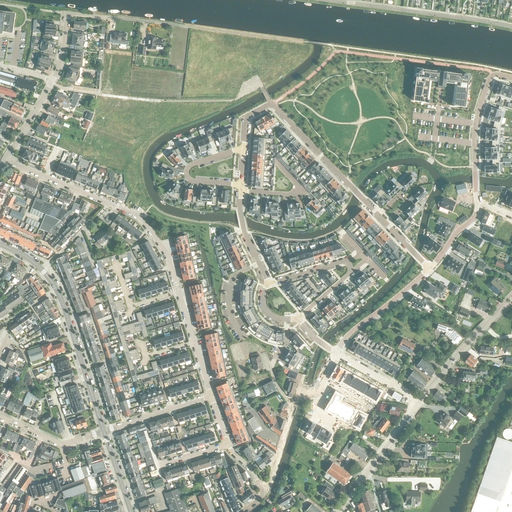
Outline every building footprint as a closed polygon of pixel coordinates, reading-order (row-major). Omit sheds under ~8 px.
[(0,31),(9,33),(9,31),(13,31),(14,27),(15,15),(10,14),(10,12),(4,11),(0,10),(0,31)] [(46,26),(46,30),(57,31),(57,28),(56,28),(56,25),(50,24),(51,21),(45,21),(44,26),(46,26)] [(76,30),(80,30),(80,29),(86,30),(87,23),(86,23),(86,22),(83,21),(83,22),(74,21),(74,28),(76,29),(76,30)] [(57,34),(57,31),(46,30),(45,34),(43,33),(43,38),(52,39),(52,36),(55,37),(56,34),(57,34)] [(71,40),(85,41),(85,35),(84,35),(84,32),(76,31),(76,34),(73,34),(73,37),(72,37),(71,40)] [(111,35),(110,43),(115,44),(116,41),(125,42),(126,34),(114,32),(114,35),(111,35)] [(164,40),(157,40),(157,38),(149,37),(148,49),(156,50),(156,46),(163,47),(164,40)] [(75,49),(78,49),(82,49),(83,47),(85,41),(71,40),(71,42),(72,42),(72,46),(75,46),(75,49)] [(177,42),(176,52),(183,53),(182,59),(186,59),(187,52),(183,51),(184,43),(177,42)] [(54,50),(55,48),(41,45),(41,51),(52,53),(53,50),(54,50)] [(70,53),(70,57),(83,58),(84,50),(82,49),(78,49),(78,52),(72,51),(71,54),(70,53)] [(41,58),(40,61),(51,65),(52,62),(51,61),(51,59),(46,57),(46,54),(41,52),(39,57),(41,58)] [(82,67),(83,58),(70,57),(70,60),(71,60),(70,63),(77,63),(76,66),(73,66),(75,66),(81,67),(82,67)] [(35,69),(41,71),(42,68),(48,70),(49,68),(50,68),(51,65),(40,61),(39,65),(37,65),(35,69)] [(67,70),(66,73),(80,77),(80,71),(79,71),(81,67),(75,66),(73,66),(72,68),(69,67),(68,70),(67,70)] [(413,100),(413,101),(426,102),(426,103),(429,103),(429,100),(428,100),(428,101),(427,101),(430,79),(439,80),(438,86),(438,88),(444,88),(445,86),(445,81),(455,82),(455,79),(457,79),(454,104),(453,104),(453,103),(452,103),(451,106),(454,106),(465,107),(468,80),(469,80),(469,75),(464,75),(451,73),(451,74),(451,75),(447,74),(447,73),(447,72),(440,72),(439,72),(439,73),(435,73),(435,72),(435,71),(422,69),(417,69),(416,74),(417,74),(418,74),(418,77),(416,77),(416,81),(417,81),(417,85),(415,85),(415,88),(416,88),(416,93),(414,92),(414,96),(415,96),(415,100),(413,100)] [(30,78),(26,77),(25,79),(0,71),(0,82),(35,92),(38,83),(30,80),(30,78)] [(76,82),(80,77),(66,73),(65,75),(67,76),(66,78),(68,79),(67,82),(75,85),(76,82)] [(496,94),(495,95),(501,97),(501,98),(505,85),(504,85),(500,83),(500,84),(499,83),(499,84),(498,87),(498,86),(496,90),(497,91),(496,93),(495,94),(496,94)] [(505,85),(501,98),(506,100),(511,88),(505,86),(505,85)] [(17,92),(3,87),(0,86),(0,92),(16,97),(17,92)] [(76,106),(79,99),(80,95),(74,92),(73,95),(73,96),(71,99),(58,91),(55,96),(64,101),(68,104),(69,103),(76,106)] [(70,106),(74,108),(75,108),(76,106),(69,103),(68,104),(64,101),(63,102),(55,97),(52,102),(60,107),(62,105),(66,107),(67,106),(69,107),(70,106)] [(13,104),(4,100),(2,100),(0,102),(0,106),(1,107),(22,117),(23,117),(24,115),(23,114),(26,109),(14,103),(13,104)] [(57,117),(56,119),(56,120),(61,123),(63,119),(58,116),(60,111),(50,106),(47,111),(57,117)] [(489,108),(488,112),(489,112),(489,113),(503,117),(501,116),(502,111),(504,112),(506,108),(499,106),(498,110),(491,108),(490,109),(489,108)] [(0,114),(7,118),(9,119),(9,118),(10,119),(10,120),(11,120),(10,122),(9,121),(7,125),(16,129),(20,121),(8,115),(9,115),(0,110),(0,114)] [(91,121),(94,114),(88,111),(85,119),(91,121)] [(489,113),(487,119),(488,119),(495,121),(494,125),(500,126),(503,117),(489,113)] [(270,114),(265,116),(271,128),(270,126),(275,123),(279,121),(278,121),(275,118),(273,119),(270,114)] [(43,119),(40,123),(48,128),(48,127),(50,123),(53,125),(56,120),(48,115),(46,120),(43,119)] [(265,116),(260,119),(266,131),(271,128),(265,116)] [(254,134),(254,135),(260,131),(260,132),(265,129),(266,131),(260,119),(255,122),(257,127),(254,129),(254,134)] [(39,125),(35,131),(43,135),(47,129),(44,127),(44,128),(39,125)] [(484,129),(484,133),(485,133),(485,134),(499,135),(500,126),(494,125),(493,129),(486,128),(486,129),(484,129)] [(284,133),(279,137),(283,142),(291,134),(287,130),(283,126),(280,129),(284,133)] [(222,130),(226,142),(232,140),(231,136),(232,135),(233,128),(233,127),(228,129),(222,131),(222,130)] [(57,139),(59,133),(51,130),(49,135),(57,139)] [(222,130),(216,132),(218,138),(220,144),(226,142),(222,130)] [(291,134),(283,142),(287,146),(294,138),(291,134)] [(485,134),(484,140),(485,140),(492,140),(492,144),(499,144),(502,144),(503,135),(499,135),(485,134)] [(208,136),(202,139),(206,151),(212,148),(210,142),(208,136)] [(28,143),(27,147),(44,154),(45,154),(49,145),(30,138),(29,142),(28,143)] [(287,146),(285,147),(289,152),(299,142),(294,138),(287,146)] [(196,140),(195,140),(198,147),(200,153),(206,151),(202,139),(196,141),(196,140)] [(186,142),(180,146),(186,158),(189,157),(192,155),(186,142)] [(299,142),(289,152),(293,156),(303,147),(299,142)] [(484,149),(483,149),(483,153),(484,153),(485,153),(484,153),(484,154),(499,153),(499,144),(492,144),(492,147),(484,148),(484,149)] [(303,147),(293,156),(297,160),(306,151),(303,147)] [(26,150),(23,158),(30,161),(31,160),(35,162),(38,154),(33,152),(33,153),(26,150)] [(172,151),(167,155),(170,159),(169,160),(173,165),(174,164),(176,166),(181,161),(172,151)] [(306,151),(297,160),(301,164),(310,155),(306,151)] [(499,153),(484,154),(484,160),(485,160),(492,159),(492,163),(499,163),(499,153)] [(310,155),(301,164),(305,168),(314,160),(315,159),(310,155)] [(78,165),(86,168),(87,166),(89,161),(81,158),(78,165)] [(60,163),(56,173),(61,175),(66,163),(61,161),(60,163)] [(317,162),(307,171),(311,175),(321,166),(317,162)] [(66,163),(61,175),(66,177),(71,165),(66,163)] [(484,166),(484,173),(485,173),(488,173),(493,173),(499,172),(499,163),(492,163),(492,166),(484,166)] [(71,165),(66,177),(71,179),(75,170),(76,168),(71,165)] [(86,168),(85,171),(80,183),(85,185),(89,178),(86,177),(88,173),(87,173),(89,167),(87,166),(86,168)] [(321,166),(311,175),(313,174),(317,178),(316,178),(316,179),(325,170),(321,166)] [(80,183),(85,171),(83,170),(82,171),(81,173),(79,172),(79,173),(78,172),(74,181),(80,183)] [(160,170),(162,170),(161,177),(173,178),(174,171),(166,170),(160,170)] [(325,170),(316,179),(320,183),(319,183),(319,184),(329,174),(325,170)] [(22,181),(20,180),(22,177),(18,175),(18,174),(12,172),(9,179),(13,180),(12,182),(16,184),(15,187),(19,189),(22,181)] [(109,186),(113,178),(115,173),(111,172),(109,176),(110,178),(107,186),(104,184),(100,192),(106,194),(109,186)] [(89,178),(85,185),(91,188),(97,173),(95,173),(94,175),(93,175),(91,179),(89,178)] [(99,174),(97,173),(91,188),(97,190),(100,183),(97,182),(99,178),(98,177),(99,174)] [(329,174),(319,184),(323,188),(333,178),(329,174)] [(404,182),(402,184),(407,189),(417,179),(412,174),(408,178),(407,177),(403,181),(404,182)] [(24,185),(30,188),(33,180),(27,178),(24,185)] [(333,178),(323,188),(327,192),(337,183),(333,178)] [(29,190),(28,193),(34,195),(36,190),(39,183),(33,180),(30,186),(30,188),(29,190)] [(109,186),(106,194),(112,196),(115,189),(113,188),(112,188),(114,184),(113,184),(115,181),(112,180),(109,186)] [(1,181),(0,183),(0,186),(7,190),(10,191),(12,187),(1,181)] [(174,182),(166,193),(172,197),(176,192),(180,186),(174,182)] [(112,196),(117,199),(123,185),(121,183),(119,187),(119,186),(117,190),(115,189),(112,196)] [(337,183),(327,192),(331,196),(329,197),(330,197),(341,187),(337,183)] [(384,190),(386,192),(391,197),(399,189),(398,188),(394,184),(391,187),(389,185),(384,190)] [(465,184),(456,186),(458,195),(467,193),(465,184)] [(45,198),(50,187),(44,185),(41,192),(41,193),(41,194),(41,195),(42,195),(42,196),(43,196),(46,197),(45,198)] [(125,185),(123,185),(117,199),(123,201),(126,194),(123,192),(125,189),(124,188),(125,185)] [(55,190),(50,187),(45,198),(48,199),(49,196),(52,197),(55,190)] [(341,187),(330,197),(333,201),(343,192),(339,188),(341,187)] [(422,188),(413,196),(418,201),(427,193),(422,188)] [(184,191),(183,197),(184,197),(184,201),(191,202),(191,200),(192,190),(185,189),(185,192),(184,191)] [(63,203),(62,205),(67,194),(61,192),(57,201),(63,203)] [(343,192),(333,201),(334,202),(335,200),(340,205),(344,202),(343,200),(347,197),(343,192)] [(376,192),(371,197),(380,207),(385,202),(381,197),(377,193),(376,192)] [(72,197),(67,194),(62,205),(65,206),(67,203),(69,204),(72,197)] [(37,211),(40,212),(44,202),(36,198),(31,208),(32,208),(34,209),(37,211)] [(439,203),(438,204),(439,206),(440,206),(439,209),(448,213),(449,210),(451,211),(455,203),(443,198),(441,203),(440,202),(439,203)] [(249,206),(250,206),(249,213),(256,213),(256,214),(257,206),(257,199),(250,199),(250,206),(249,206)] [(312,200),(306,205),(316,215),(321,210),(316,205),(312,200)] [(83,212),(84,210),(87,203),(81,201),(80,205),(74,203),(71,211),(74,212),(76,209),(83,212)] [(53,205),(44,202),(40,212),(43,213),(45,214),(48,215),(53,205)] [(413,203),(404,211),(409,216),(409,217),(410,216),(418,209),(414,204),(413,203)] [(48,215),(57,219),(61,208),(53,205),(48,215)] [(68,212),(61,208),(57,219),(60,220),(61,219),(64,216),(67,213),(68,212)] [(12,209),(10,213),(9,215),(10,215),(14,217),(18,219),(22,221),(24,215),(12,209)] [(362,210),(353,219),(357,223),(366,214),(362,210)] [(78,214),(74,218),(81,225),(85,221),(84,220),(86,217),(80,213),(78,214)] [(485,213),(482,222),(482,224),(484,225),(483,229),(489,232),(488,233),(493,235),(496,230),(489,227),(493,217),(492,217),(492,216),(485,213)] [(42,224),(39,229),(48,232),(50,231),(52,228),(55,225),(58,222),(60,220),(57,219),(48,215),(45,214),(43,219),(44,219),(44,222),(43,222),(44,222),(42,224)] [(366,214),(357,223),(361,227),(370,218),(366,214)] [(6,224),(10,226),(14,217),(10,215),(6,224)] [(118,215),(113,222),(118,225),(123,219),(118,215)] [(399,217),(394,221),(404,232),(409,227),(404,221),(399,217)] [(445,238),(448,233),(449,231),(451,226),(447,224),(449,220),(440,217),(438,220),(443,222),(437,234),(445,238)] [(74,218),(71,221),(78,228),(81,225),(74,218)] [(370,218),(361,227),(365,231),(374,222),(370,218)] [(128,222),(123,219),(118,225),(123,229),(128,222)] [(18,229),(23,231),(26,223),(22,221),(18,229)] [(71,221),(67,225),(74,232),(78,228),(71,221)] [(132,226),(128,222),(123,229),(128,232),(132,226)] [(374,222),(365,231),(368,236),(378,226),(374,222)] [(31,225),(27,233),(31,235),(35,227),(34,226),(31,225)] [(74,232),(67,225),(64,229),(71,236),(74,232)] [(137,229),(132,226),(128,232),(133,236),(137,229)] [(378,226),(368,236),(369,236),(369,235),(373,239),(372,239),(372,240),(382,230),(378,226)] [(31,235),(36,237),(39,229),(35,227),(31,235)] [(60,232),(62,234),(67,239),(71,236),(64,229),(60,232)] [(137,239),(142,233),(137,229),(133,236),(137,239)] [(9,240),(12,232),(7,230),(4,238),(9,240)] [(97,241),(96,241),(97,242),(94,245),(98,250),(102,248),(100,245),(110,237),(105,230),(95,238),(97,241)] [(219,230),(218,230),(221,235),(218,236),(221,241),(232,235),(230,231),(224,233),(223,231),(219,231),(219,230)] [(382,230),(372,240),(376,244),(386,235),(382,230)] [(9,240),(13,242),(17,234),(12,232),(9,240)] [(18,244),(22,237),(19,235),(19,234),(17,233),(17,234),(13,242),(18,244)] [(64,243),(67,239),(62,234),(58,237),(64,243)] [(434,241),(436,238),(431,234),(427,239),(429,240),(426,245),(429,247),(428,249),(431,251),(433,250),(436,252),(440,246),(434,241)] [(468,234),(465,240),(478,246),(481,240),(468,234)] [(232,235),(221,241),(223,245),(234,240),(232,235)] [(386,235),(376,244),(380,248),(390,239),(386,235)] [(18,244),(24,247),(27,239),(22,237),(18,244)] [(57,237),(54,240),(60,246),(64,243),(58,237),(57,237)] [(28,249),(32,241),(27,239),(24,247),(28,249)] [(390,239),(380,248),(382,246),(386,250),(384,252),(394,243),(390,239)] [(56,250),(60,246),(54,240),(53,241),(53,242),(51,245),(56,250)] [(234,240),(223,245),(225,249),(236,244),(234,240)] [(265,240),(260,242),(264,251),(275,246),(274,246),(273,246),(267,240),(265,241),(265,240)] [(28,249),(33,251),(37,243),(32,241),(28,249)] [(144,250),(151,246),(148,241),(141,244),(144,250)] [(37,242),(37,243),(33,251),(38,253),(42,245),(41,243),(37,242)] [(340,243),(335,245),(338,255),(342,253),(342,251),(345,250),(346,250),(341,245),(340,246),(340,243)] [(394,243),(384,252),(388,256),(387,257),(388,257),(398,247),(394,243)] [(479,252),(468,245),(467,247),(460,243),(455,250),(467,257),(471,259),(474,254),(477,256),(479,252)] [(236,244),(225,249),(227,254),(238,248),(236,244)] [(329,244),(325,245),(328,257),(333,256),(329,244)] [(330,244),(329,244),(333,256),(338,255),(335,245),(330,246),(330,244)] [(38,253),(43,255),(47,248),(42,245),(38,253)] [(320,247),(324,259),(328,257),(325,245),(325,246),(321,248),(320,247)] [(144,250),(146,255),(154,252),(151,246),(144,250)] [(275,246),(264,251),(265,253),(266,255),(277,250),(275,246)] [(320,247),(316,248),(319,260),(322,259),(324,259),(320,247)] [(398,247),(388,257),(391,261),(400,253),(396,249),(398,247)] [(52,250),(47,248),(43,255),(48,258),(52,250)] [(238,248),(227,254),(229,258),(240,253),(238,248)] [(316,248),(311,249),(315,262),(319,260),(316,248)] [(307,251),(306,251),(310,263),(315,262),(311,249),(311,252),(307,253),(307,251)] [(277,250),(266,255),(268,260),(279,255),(277,250)] [(306,251),(302,252),(305,264),(310,263),(306,251)] [(156,257),(154,252),(146,255),(149,260),(156,257)] [(302,252),(297,253),(301,266),(305,264),(302,252)] [(240,253),(229,258),(231,262),(242,257),(240,253)] [(297,253),(293,255),(296,267),(301,266),(297,253)] [(400,253),(391,261),(392,261),(392,260),(398,266),(402,262),(400,261),(404,257),(400,253)] [(55,260),(57,264),(65,261),(63,257),(63,255),(61,256),(60,255),(57,257),(58,259),(55,260)] [(279,255),(268,260),(270,264),(281,259),(279,255)] [(293,255),(288,256),(288,259),(291,269),(296,267),(293,255)] [(88,257),(82,259),(83,260),(80,261),(81,265),(83,264),(90,261),(88,257)] [(149,260),(152,266),(159,262),(156,257),(149,260)] [(242,257),(231,262),(233,267),(245,261),(242,257)] [(445,266),(447,267),(446,270),(449,273),(451,270),(457,273),(457,274),(458,274),(458,273),(463,265),(463,264),(451,257),(450,257),(445,265),(445,266)] [(4,280),(6,276),(10,270),(8,269),(11,261),(10,259),(8,258),(7,259),(6,258),(2,267),(5,269),(4,271),(5,272),(1,279),(4,280)] [(281,259),(270,264),(272,268),(283,263),(282,264),(280,260),(281,259)] [(495,265),(504,269),(507,263),(498,259),(495,265)] [(245,261),(233,267),(235,271),(247,266),(245,261)] [(479,261),(475,269),(483,272),(486,264),(479,261)] [(162,268),(160,263),(159,262),(152,266),(155,271),(162,268)] [(283,263),(272,268),(275,273),(280,270),(281,271),(284,270),(284,271),(285,270),(284,268),(285,268),(283,263)] [(16,276),(22,267),(21,267),(21,266),(19,264),(18,264),(17,264),(12,271),(10,270),(6,276),(8,278),(10,275),(11,275),(13,273),(16,276)] [(71,269),(69,264),(59,268),(60,273),(69,269),(71,269)] [(22,268),(22,267),(16,276),(19,277),(16,284),(18,286),(24,281),(21,279),(26,271),(26,270),(26,269),(24,267),(22,268)] [(468,282),(473,270),(467,268),(462,280),(468,282)] [(325,273),(320,274),(322,278),(320,280),(323,284),(332,276),(329,272),(326,274),(325,273)] [(364,273),(359,277),(368,287),(375,281),(371,276),(369,278),(364,273)] [(17,288),(19,292),(37,280),(34,276),(27,280),(29,282),(23,286),(21,284),(17,288)] [(240,281),(238,290),(241,291),(240,298),(251,298),(252,291),(252,290),(252,289),(256,282),(247,276),(243,282),(240,281)] [(332,276),(323,284),(324,283),(327,287),(335,280),(332,276)] [(64,281),(66,285),(74,282),(75,281),(74,277),(72,278),(64,281)] [(359,277),(355,281),(359,286),(357,289),(361,293),(368,287),(359,277)] [(498,279),(495,277),(488,285),(499,296),(506,289),(497,281),(498,279)] [(40,284),(37,280),(19,292),(22,295),(25,293),(24,291),(31,287),(33,289),(40,284)] [(67,289),(75,286),(77,285),(75,281),(74,282),(66,285),(67,289)] [(166,282),(160,283),(163,291),(169,290),(166,282)] [(439,282),(437,286),(436,286),(435,287),(432,286),(428,283),(427,284),(424,288),(425,288),(424,289),(425,290),(424,292),(435,298),(436,297),(437,297),(440,292),(443,294),(445,291),(447,287),(439,282)] [(160,283),(155,285),(157,293),(163,291),(160,283)] [(289,287),(285,290),(289,294),(296,288),(292,283),(287,284),(289,287)] [(455,294),(459,287),(453,283),(449,290),(455,294)] [(30,299),(32,295),(42,289),(40,284),(33,289),(34,291),(27,295),(25,297),(27,300),(30,299)] [(83,293),(90,290),(95,288),(94,284),(86,287),(81,289),(83,293)] [(155,285),(149,287),(151,295),(157,293),(155,285)] [(149,287),(143,289),(146,297),(151,295),(149,287)] [(348,287),(343,291),(352,302),(353,302),(352,301),(359,295),(355,290),(352,292),(348,287)] [(296,288),(289,294),(292,298),(299,291),(296,288)] [(45,293),(42,289),(32,295),(30,299),(27,300),(30,303),(34,301),(32,298),(37,295),(38,297),(45,293)] [(140,298),(146,297),(143,289),(137,291),(140,298)] [(299,291),(292,298),(295,302),(304,294),(304,293),(302,295),(299,291)] [(343,291),(339,295),(343,300),(340,302),(345,308),(352,302),(343,291)] [(12,296),(18,304),(23,301),(18,293),(12,296)] [(304,294),(295,302),(298,305),(307,297),(304,294)] [(414,295),(409,302),(410,302),(414,305),(413,307),(417,309),(418,307),(420,309),(425,302),(424,302),(414,296),(414,295)] [(12,296),(7,300),(13,308),(18,304),(12,296)] [(307,297),(298,305),(301,309),(309,303),(306,299),(307,297)] [(34,308),(37,312),(51,302),(48,298),(42,303),(34,308)] [(240,305),(238,306),(240,315),(243,314),(246,320),(256,314),(252,308),(251,306),(251,298),(240,298),(240,305)] [(476,308),(487,313),(491,303),(480,299),(477,298),(475,304),(477,305),(476,308)] [(89,308),(91,308),(96,306),(94,299),(86,302),(89,308)] [(4,305),(8,311),(13,308),(7,300),(2,303),(3,305),(4,305)] [(332,301),(327,305),(335,315),(343,309),(339,304),(336,306),(332,301)] [(54,306),(51,302),(37,312),(38,314),(40,312),(43,311),(46,309),(47,311),(54,306)] [(173,302),(171,303),(167,304),(169,312),(175,310),(173,302)] [(85,310),(82,303),(74,306),(77,313),(85,310)] [(96,306),(91,308),(93,313),(100,311),(103,310),(101,304),(96,306)] [(167,304),(161,306),(163,314),(169,312),(167,304)] [(9,312),(8,311),(4,305),(3,305),(0,307),(0,310),(4,316),(9,312)] [(327,305),(322,309),(327,314),(324,316),(328,321),(335,315),(327,305)] [(40,317),(42,320),(45,318),(47,317),(57,311),(54,306),(47,311),(49,313),(46,315),(46,314),(40,317)] [(158,315),(163,314),(161,306),(155,307),(158,315)] [(155,307),(150,309),(152,317),(158,315),(155,307)] [(461,308),(458,314),(468,318),(470,312),(461,308)] [(146,319),(152,317),(150,309),(144,311),(146,319)] [(25,313),(25,314),(31,322),(35,320),(36,321),(38,319),(34,312),(31,314),(30,311),(25,314),(25,313)] [(59,315),(57,311),(47,317),(45,318),(42,320),(44,322),(51,317),(53,319),(59,315)] [(95,320),(98,319),(102,317),(104,317),(103,313),(101,314),(100,311),(93,313),(95,320)] [(78,317),(80,323),(91,320),(89,313),(78,317)] [(20,316),(26,325),(27,327),(32,324),(31,323),(31,322),(25,314),(20,316)] [(256,314),(246,320),(249,326),(247,328),(254,335),(256,333),(262,336),(267,326),(261,323),(259,321),(256,314)] [(316,315),(310,320),(315,325),(315,326),(319,329),(324,325),(325,326),(325,325),(324,324),(326,323),(322,318),(320,320),(316,315)] [(20,316),(16,320),(23,330),(22,327),(26,325),(20,316)] [(13,324),(19,333),(23,330),(16,320),(17,322),(13,324)] [(59,330),(58,327),(57,327),(57,325),(52,326),(50,322),(42,328),(42,329),(44,335),(59,330)] [(446,332),(444,335),(456,345),(463,338),(451,327),(446,326),(438,323),(437,329),(446,332)] [(9,327),(9,328),(8,328),(9,330),(10,329),(14,336),(19,333),(13,324),(9,327)] [(267,326),(262,336),(268,339),(267,342),(276,345),(277,342),(284,342),(284,331),(276,331),(274,330),(267,326)] [(59,330),(44,335),(46,343),(54,340),(53,338),(60,336),(59,333),(60,333),(59,330)] [(178,341),(183,340),(184,340),(182,332),(176,334),(178,341)] [(176,334),(170,335),(173,343),(178,341),(176,334)] [(293,338),(291,340),(295,344),(293,346),(297,350),(299,348),(298,347),(303,343),(296,334),(292,337),(293,338)] [(167,345),(173,343),(170,335),(165,337),(167,345)] [(165,337),(159,339),(161,347),(167,345),(165,337)] [(156,348),(161,347),(159,339),(153,341),(156,348)] [(355,340),(350,350),(356,353),(361,343),(355,340)] [(403,340),(399,347),(410,353),(414,346),(403,340)] [(27,351),(31,362),(65,351),(63,342),(52,346),(51,343),(27,351)] [(361,343),(356,353),(360,355),(365,346),(361,343)] [(365,346),(360,355),(364,358),(369,348),(365,346)] [(492,355),(493,348),(481,347),(480,354),(492,355)] [(369,348),(364,358),(368,360),(374,350),(369,348)] [(10,350),(7,356),(15,360),(16,356),(24,360),(25,360),(22,352),(17,350),(16,353),(10,350)] [(374,350),(368,360),(372,362),(378,353),(377,354),(373,352),(374,350)] [(290,351),(286,356),(298,363),(303,355),(297,351),(295,354),(290,351)] [(188,352),(186,353),(182,354),(185,362),(191,360),(188,352)] [(251,358),(254,370),(262,368),(260,356),(259,356),(258,353),(251,355),(252,358),(251,358)] [(378,353),(372,362),(376,365),(382,355),(378,353)] [(182,354),(177,356),(179,364),(185,362),(182,354)] [(478,360),(471,354),(464,362),(471,367),(478,360)] [(105,357),(104,355),(92,359),(93,363),(101,360),(104,359),(104,358),(105,357)] [(382,355),(376,365),(381,367),(386,357),(382,355)] [(13,363),(15,360),(7,356),(5,362),(11,365),(10,368),(15,370),(18,365),(13,363)] [(177,356),(175,357),(171,358),(173,365),(179,364),(177,356)] [(286,356),(283,361),(289,365),(287,368),(293,371),(294,368),(295,369),(298,363),(286,356)] [(420,356),(414,364),(430,377),(436,369),(420,356)] [(53,362),(54,367),(70,362),(69,359),(68,359),(67,357),(59,360),(58,357),(52,359),(53,362)] [(386,357),(381,367),(385,369),(390,360),(386,357)] [(171,358),(165,360),(168,367),(173,365),(171,358)] [(165,360),(159,361),(162,369),(168,367),(165,360)] [(390,360),(385,369),(389,372),(394,362),(390,360)] [(70,362),(54,367),(56,373),(57,375),(63,373),(62,371),(71,368),(70,366),(71,365),(70,362)] [(394,362),(389,372),(394,375),(399,365),(394,362)] [(94,367),(96,372),(104,370),(103,367),(105,367),(105,364),(94,367)] [(2,367),(0,372),(0,373),(7,376),(9,378),(12,372),(2,367)] [(337,367),(331,378),(337,382),(336,383),(339,385),(342,380),(339,378),(343,371),(337,367)] [(407,379),(421,389),(427,381),(411,369),(408,372),(411,374),(407,379)] [(72,371),(63,373),(57,375),(57,376),(59,382),(61,387),(68,383),(66,380),(74,377),(73,374),(74,374),(73,371),(72,372),(72,371)] [(290,371),(288,377),(295,379),(297,373),(290,371)] [(477,375),(476,373),(463,372),(463,375),(461,376),(461,378),(462,380),(471,381),(472,378),(475,378),(477,377),(477,375)] [(347,373),(341,384),(345,386),(351,375),(347,373)] [(97,377),(99,382),(107,379),(107,378),(109,377),(108,374),(106,375),(97,377)] [(351,375),(345,386),(350,389),(356,378),(351,375)] [(356,378),(350,389),(354,391),(360,380),(356,378)] [(289,379),(287,385),(288,386),(287,391),(290,392),(288,396),(291,397),(293,393),(294,393),(297,384),(294,383),(295,381),(289,379)] [(261,386),(264,391),(274,385),(272,380),(261,386)] [(360,380),(354,391),(355,390),(358,392),(364,382),(360,380)] [(194,391),(198,389),(199,389),(197,381),(191,383),(194,391)] [(228,382),(221,385),(216,387),(217,391),(230,387),(228,382)] [(364,382),(358,392),(362,395),(368,384),(364,382)] [(191,383),(186,385),(188,392),(194,391),(191,383)] [(75,384),(66,387),(67,393),(77,390),(75,384)] [(117,393),(130,389),(128,384),(121,386),(115,388),(117,393)] [(362,395),(362,396),(366,398),(373,387),(368,384),(362,395)] [(12,391),(13,389),(9,388),(9,387),(5,385),(3,388),(8,390),(5,397),(1,395),(0,395),(0,405),(2,406),(6,397),(9,398),(12,391)] [(182,394),(186,393),(188,392),(186,385),(180,386),(182,394)] [(274,385),(264,391),(266,396),(277,390),(274,385)] [(156,391),(159,401),(160,401),(163,401),(163,400),(165,399),(162,387),(161,387),(161,386),(160,386),(158,386),(159,390),(156,391)] [(180,386),(174,388),(177,396),(182,394),(180,386)] [(230,387),(217,391),(219,396),(232,391),(230,387)] [(258,387),(246,391),(249,399),(261,395),(258,387)] [(373,387),(366,398),(370,400),(377,389),(373,387)] [(171,398),(175,396),(177,396),(174,388),(168,390),(171,398)] [(25,405),(31,393),(23,389),(23,390),(27,393),(25,397),(28,399),(25,405)] [(102,392),(104,397),(114,393),(113,389),(102,392)] [(117,393),(118,397),(126,395),(127,394),(126,390),(130,389),(117,393)] [(377,389),(370,400),(371,401),(371,399),(375,402),(381,392),(377,389)] [(77,390),(67,393),(69,398),(79,396),(77,390)] [(153,390),(150,391),(154,403),(154,402),(154,403),(157,402),(159,401),(156,391),(153,392),(153,390)] [(148,393),(145,394),(148,404),(150,404),(151,404),(153,403),(154,403),(150,391),(147,391),(148,393)] [(232,391),(219,396),(220,399),(233,395),(232,391)] [(438,391),(433,396),(440,401),(444,396),(438,391)] [(37,400),(38,400),(39,396),(31,393),(25,405),(28,406),(32,398),(37,400)] [(105,402),(113,399),(116,398),(114,394),(114,393),(104,397),(105,402)] [(148,404),(145,394),(142,395),(141,393),(139,394),(142,406),(145,405),(145,406),(148,405),(148,404)] [(328,406),(326,409),(328,411),(332,413),(349,422),(355,411),(353,410),(339,402),(340,400),(342,396),(336,393),(330,403),(328,406)] [(220,399),(222,404),(235,399),(233,395),(220,399)] [(79,396),(69,398),(71,404),(80,401),(79,396)] [(223,408),(236,403),(235,399),(222,404),(223,408)] [(7,408),(13,411),(16,404),(10,401),(7,408)] [(80,401),(71,404),(73,409),(82,406),(80,401)] [(19,405),(16,404),(13,411),(19,414),(23,404),(20,403),(19,405)] [(223,408),(225,412),(238,407),(236,403),(223,408)] [(401,408),(391,405),(390,406),(388,406),(387,408),(390,409),(389,413),(390,413),(390,414),(393,415),(393,414),(399,416),(401,408)] [(82,406),(73,409),(74,415),(84,412),(82,406)] [(199,408),(201,415),(207,413),(205,406),(199,408)] [(270,428),(281,435),(286,421),(277,418),(276,420),(266,406),(258,411),(267,423),(265,424),(266,426),(268,425),(270,427),(270,428)] [(23,416),(29,418),(33,410),(27,407),(23,416)] [(225,412),(226,416),(239,411),(238,407),(225,412)] [(33,410),(29,418),(35,421),(40,411),(34,408),(33,410)] [(199,408),(193,409),(196,417),(201,415),(199,408)] [(190,419),(196,417),(193,409),(187,411),(190,419)] [(357,417),(353,424),(359,428),(366,415),(360,412),(361,411),(358,409),(354,415),(357,417)] [(187,411),(182,413),(184,421),(190,419),(187,411)] [(226,416),(228,420),(241,415),(239,411),(226,416)] [(436,421),(444,427),(446,425),(448,427),(454,420),(449,417),(450,416),(444,412),(442,415),(441,414),(439,417),(438,418),(437,419),(437,420),(436,421)] [(462,416),(456,412),(452,417),(458,421),(462,416)] [(184,421),(182,413),(176,415),(178,422),(184,421)] [(254,439),(257,434),(263,430),(254,416),(253,417),(251,414),(247,417),(248,420),(247,421),(252,438),(254,439)] [(85,418),(84,419),(82,415),(77,417),(78,418),(75,419),(74,419),(69,420),(70,425),(72,424),(76,423),(77,428),(87,425),(85,418)] [(228,420),(229,424),(242,419),(241,415),(228,420)] [(58,434),(64,432),(61,423),(64,422),(63,416),(59,417),(61,421),(54,423),(58,434)] [(171,416),(166,418),(168,426),(169,428),(175,426),(174,424),(171,416)] [(294,416),(289,433),(294,434),(299,418),(294,416)] [(160,420),(162,428),(168,426),(166,418),(160,420)] [(379,422),(375,427),(381,432),(389,422),(384,418),(380,423),(379,422)] [(155,421),(154,421),(157,430),(162,428),(160,420),(158,420),(158,419),(155,420),(155,421)] [(229,424),(231,428),(244,423),(242,419),(229,424)] [(151,431),(157,430),(154,421),(148,423),(151,431)] [(309,421),(303,431),(309,434),(308,437),(311,439),(314,434),(311,432),(316,424),(309,421)] [(231,428),(232,432),(245,427),(244,423),(231,428)] [(144,424),(136,426),(138,433),(143,431),(146,430),(144,424)] [(136,426),(128,429),(130,435),(138,433),(136,426)] [(366,426),(364,430),(363,435),(369,438),(370,436),(372,436),(375,430),(366,426)] [(232,432),(234,436),(247,431),(245,427),(232,432)] [(314,434),(311,439),(314,441),(315,439),(320,442),(327,431),(321,427),(317,435),(314,434)] [(7,438),(10,440),(13,433),(7,430),(4,436),(3,436),(2,438),(7,440),(7,438)] [(117,440),(126,437),(125,434),(127,434),(125,430),(123,431),(123,432),(116,435),(117,440)] [(234,436),(235,440),(248,435),(247,431),(234,436)] [(327,431),(320,442),(325,445),(324,446),(328,448),(331,443),(328,441),(332,434),(327,431)] [(207,434),(210,442),(215,440),(213,432),(207,434)] [(19,435),(13,433),(10,440),(16,442),(19,435)] [(207,434),(202,436),(204,444),(210,442),(207,434)] [(254,439),(260,443),(264,439),(257,434),(254,439)] [(235,440),(236,440),(237,445),(250,440),(248,435),(235,440)] [(196,438),(198,446),(204,444),(202,436),(196,438)] [(24,446),(26,447),(30,440),(24,437),(20,445),(18,444),(14,452),(17,453),(20,447),(23,448),(24,446)] [(511,511),(511,442),(510,441),(496,437),(470,511),(511,511)] [(196,438),(190,439),(193,447),(198,446),(196,438)] [(289,438),(284,452),(288,454),(293,440),(289,438)] [(193,447),(190,439),(184,441),(187,449),(193,447)] [(270,443),(264,439),(260,443),(275,454),(277,448),(273,445),(273,444),(271,443),(270,443)] [(35,451),(32,450),(36,443),(30,440),(26,447),(29,448),(29,450),(31,451),(28,458),(30,459),(31,458),(35,451)] [(350,440),(341,452),(347,455),(350,451),(364,460),(370,453),(354,442),(353,443),(350,440)] [(176,441),(173,442),(176,452),(182,450),(180,442),(176,443),(176,441)] [(171,454),(176,452),(173,442),(171,442),(172,444),(168,446),(171,454)] [(159,457),(165,455),(162,447),(161,444),(159,445),(160,448),(156,449),(159,457)] [(243,448),(244,449),(242,451),(246,456),(252,451),(254,450),(250,445),(248,446),(247,445),(243,448)] [(122,454),(131,451),(130,449),(132,448),(131,446),(129,446),(121,449),(121,451),(120,452),(121,454),(122,454)] [(168,446),(162,447),(165,455),(171,454),(168,446)] [(57,451),(50,449),(49,451),(40,447),(36,457),(45,461),(47,456),(52,458),(59,456),(57,451)] [(84,452),(87,458),(91,457),(101,454),(100,449),(90,453),(89,450),(84,452)] [(122,454),(124,459),(132,456),(131,454),(134,453),(133,451),(131,451),(122,454)] [(254,462),(256,460),(254,458),(256,457),(256,456),(257,456),(255,453),(254,454),(252,451),(246,456),(250,461),(252,459),(254,462)] [(262,459),(266,465),(271,461),(269,458),(271,457),(273,455),(274,454),(269,451),(265,453),(267,455),(264,457),(262,455),(260,456),(260,457),(262,459)] [(224,456),(221,457),(220,454),(214,456),(217,464),(220,463),(221,467),(224,466),(224,468),(228,467),(224,456)] [(92,459),(91,457),(87,458),(89,465),(103,460),(102,456),(92,459)] [(214,456),(208,458),(211,466),(217,464),(214,456)] [(205,468),(211,466),(208,458),(203,460),(205,468)] [(257,467),(259,466),(261,469),(266,465),(262,459),(256,463),(257,464),(255,465),(257,467)] [(84,478),(85,478),(103,471),(106,470),(103,460),(89,465),(81,468),(84,478)] [(126,464),(127,469),(138,465),(137,460),(134,461),(126,464)] [(203,460),(197,461),(199,470),(205,468),(203,460)] [(200,472),(199,470),(197,461),(191,463),(193,471),(197,470),(198,472),(200,472)] [(351,475),(333,462),(326,472),(344,485),(351,475)] [(409,463),(399,463),(399,471),(409,472),(409,463)] [(129,474),(137,471),(140,470),(138,465),(127,469),(129,474)] [(187,465),(181,467),(183,475),(189,473),(187,465)] [(8,498),(12,492),(19,482),(27,470),(22,466),(16,474),(17,475),(13,481),(7,490),(6,489),(5,488),(6,488),(1,486),(0,487),(0,508),(2,505),(5,501),(6,501),(8,498)] [(84,478),(85,478),(84,478),(81,468),(80,466),(71,470),(75,481),(84,478)] [(227,469),(230,477),(239,473),(236,466),(227,469)] [(175,469),(178,477),(183,475),(181,467),(175,469)] [(175,469),(169,470),(172,478),(178,477),(175,469)] [(36,476),(27,470),(19,482),(12,492),(16,494),(20,497),(23,493),(24,491),(25,490),(33,478),(34,479),(36,476)] [(61,490),(64,498),(65,500),(66,500),(88,491),(111,483),(106,470),(103,471),(85,478),(84,478),(60,487),(61,490)] [(169,470),(163,472),(166,480),(172,478),(169,470)] [(245,472),(240,474),(242,480),(243,483),(246,482),(245,480),(248,479),(245,472)] [(240,474),(239,473),(230,477),(233,483),(242,480),(240,474)] [(131,478),(132,483),(143,480),(141,475),(139,476),(131,478)] [(207,477),(202,479),(205,488),(211,486),(207,477)] [(52,480),(56,492),(56,491),(61,490),(60,487),(58,478),(52,480)] [(153,482),(154,487),(155,489),(165,486),(162,478),(153,481),(153,482)] [(219,481),(222,486),(230,483),(228,478),(219,481)] [(52,481),(47,482),(51,494),(56,492),(52,480),(52,481)] [(134,488),(144,484),(143,480),(132,483),(134,488)] [(236,490),(237,489),(242,487),(245,486),(243,483),(242,480),(233,483),(236,490)] [(40,484),(44,496),(51,494),(47,482),(41,484),(40,484)] [(326,482),(322,487),(325,489),(321,495),(325,498),(325,499),(325,500),(328,502),(329,502),(330,501),(331,502),(332,501),(333,500),(334,499),(334,497),(336,494),(331,491),(333,487),(326,482)] [(222,486),(224,492),(232,488),(230,483),(222,486)] [(44,496),(40,484),(35,485),(39,497),(44,495),(44,496)] [(134,488),(136,493),(144,490),(143,488),(145,487),(144,484),(134,488)] [(33,498),(38,496),(39,497),(35,485),(30,487),(33,498)] [(99,496),(101,503),(116,498),(114,492),(118,491),(116,485),(105,489),(107,494),(99,496)] [(224,492),(226,497),(235,494),(232,488),(224,492)] [(283,499),(289,495),(293,493),(292,490),(291,491),(289,488),(280,494),(283,499)] [(146,489),(144,490),(136,493),(137,498),(146,495),(147,493),(146,489)] [(187,511),(179,489),(164,494),(170,511),(164,511),(187,511)] [(359,493),(362,503),(365,511),(373,511),(375,511),(369,490),(359,493)] [(388,501),(385,490),(378,492),(381,503),(384,502),(386,507),(389,506),(388,501)] [(70,511),(66,500),(65,500),(64,498),(61,491),(58,498),(55,505),(65,510),(64,511),(70,511)] [(250,491),(245,495),(250,501),(255,497),(250,491)] [(0,509),(7,511),(16,494),(12,492),(8,498),(6,501),(5,501),(2,505),(0,508),(0,509)] [(414,492),(406,492),(406,504),(414,505),(414,501),(420,501),(420,492),(414,492)] [(204,511),(214,511),(207,493),(198,496),(204,511)] [(14,511),(21,511),(24,504),(25,504),(26,499),(26,498),(27,494),(26,497),(24,497),(23,501),(25,502),(24,504),(18,502),(18,503),(14,511)] [(25,504),(24,504),(21,511),(26,511),(27,508),(29,508),(32,497),(27,494),(26,498),(26,499),(25,504)] [(235,494),(226,497),(228,503),(237,499),(235,494)] [(245,505),(250,501),(245,495),(241,498),(245,505)] [(283,499),(278,501),(281,506),(284,505),(287,509),(292,506),(290,503),(293,502),(289,495),(283,499)] [(142,511),(143,511),(155,508),(154,504),(158,503),(155,496),(151,497),(148,499),(138,502),(142,511)] [(228,503),(231,508),(239,505),(237,499),(228,503)] [(8,511),(14,511),(18,503),(16,503),(16,505),(12,504),(8,511)] [(365,511),(362,503),(357,504),(359,511),(365,511)]
